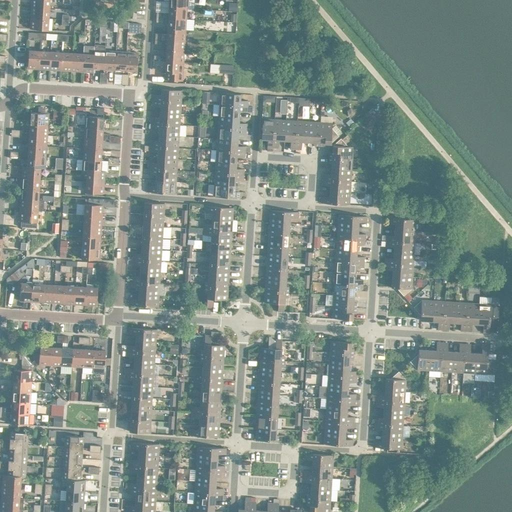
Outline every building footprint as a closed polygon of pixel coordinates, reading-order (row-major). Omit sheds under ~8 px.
[(29,2),(28,12),(46,14),(46,3),(29,2)] [(166,2),(166,13),(183,14),(184,3),(166,2)] [(46,14),(28,12),(27,24),(45,25),(46,14)] [(166,13),(165,24),(183,25),(183,14),(166,13)] [(125,27),(138,28),(138,18),(126,18),(125,27)] [(165,24),(164,34),(182,35),(183,25),(165,24)] [(164,34),(163,45),(181,46),(182,35),(164,34)] [(68,66),(69,48),(70,42),(59,41),(59,47),(58,65),(68,66)] [(25,63),(36,64),(37,46),(26,45),(25,63)] [(91,45),(91,49),(90,63),(91,63),(101,63),(102,45),(91,45)] [(113,46),(102,45),(101,63),(112,64),(113,46)] [(163,45),(163,56),(181,57),(181,46),(163,45)] [(36,64),(47,64),(48,46),(37,46),(36,64)] [(47,64),(58,65),(59,47),(48,46),(47,64)] [(124,47),(113,46),(112,64),(123,65),(124,47)] [(135,48),(124,47),(123,65),(134,65),(135,48)] [(68,66),(79,66),(80,48),(69,48),(68,66)] [(80,48),(79,66),(90,67),(91,63),(90,63),(91,49),(80,48)] [(181,57),(163,56),(162,67),(162,74),(179,76),(181,57)] [(208,59),(207,68),(216,68),(217,59),(208,59)] [(217,59),(216,68),(230,69),(230,60),(217,59)] [(150,90),(150,95),(178,97),(179,85),(159,84),(158,90),(150,90)] [(217,88),(216,99),(245,101),(245,96),(237,95),(238,89),(217,88)] [(158,101),(157,107),(177,108),(178,97),(150,95),(149,101),(158,101)] [(216,99),(216,111),(236,112),(236,106),(244,107),(245,101),(216,99)] [(28,107),(27,118),(45,119),(46,108),(42,108),(42,103),(35,102),(35,107),(28,107)] [(51,104),(50,115),(62,116),(62,105),(51,104)] [(83,111),(82,122),(100,123),(101,112),(93,111),(94,106),(87,106),(87,111),(83,111)] [(149,112),(148,118),(177,120),(177,108),(157,107),(157,113),(149,112)] [(366,110),(360,119),(367,124),(373,114),(366,110)] [(216,111),(215,122),(243,124),(244,118),(236,118),(236,112),(216,111)] [(348,113),(343,117),(349,124),(353,120),(348,113)] [(264,142),(270,143),(272,114),(260,114),(259,134),(265,134),(264,142)] [(276,135),(282,135),(283,115),(272,114),(270,143),(276,143),(276,135)] [(287,144),(293,144),(294,116),(283,115),(282,135),(288,136),(287,144)] [(294,116),(293,144),(298,144),(299,136),(305,137),(306,117),(294,116)] [(317,117),(306,117),(305,137),(310,137),(310,140),(316,140),(317,117)] [(329,118),(317,117),(316,140),(321,141),(322,138),(328,138),(336,131),(335,130),(329,123),(329,118)] [(27,118),(26,129),(44,130),(45,119),(27,118)] [(156,124),(156,130),(176,131),(177,120),(148,118),(148,123),(156,124)] [(333,120),(329,123),(335,130),(338,126),(333,120)] [(82,122),(81,132),(99,134),(100,128),(100,123),(82,122)] [(215,122),(214,134),(235,135),(235,129),(243,130),(243,124),(215,122)] [(26,129),(26,140),(44,141),(44,130),(26,129)] [(147,135),(147,141),(175,142),(176,131),(156,130),(155,136),(147,135)] [(81,132),(81,143),(99,144),(99,134),(81,132)] [(327,147),(326,152),(349,154),(350,142),(345,142),(338,133),(330,141),(329,147),(327,147)] [(214,134),(214,145),(242,147),(242,141),(234,141),(235,135),(214,134)] [(26,140),(25,151),(43,152),(44,141),(26,140)] [(155,147),(154,153),(174,154),(175,142),(147,141),(147,146),(155,147)] [(81,143),(80,154),(98,155),(99,144),(81,143)] [(214,145),(213,156),(233,158),(233,152),(242,152),(242,147),(214,145)] [(25,151),(24,161),(38,162),(37,163),(42,163),(43,152),(25,151)] [(329,158),(328,164),(349,165),(349,154),(326,152),(326,158),(329,158)] [(146,158),(145,163),(174,165),(174,154),(154,153),(154,158),(146,158)] [(79,165),(84,166),(84,165),(97,166),(97,165),(98,155),(80,154),(79,165)] [(213,156),(212,168),(240,169),(241,164),(233,163),(233,158),(213,156)] [(20,161),(19,172),(37,173),(37,163),(38,162),(24,161),(20,161)] [(153,169),(153,175),(173,177),(174,165),(145,163),(145,169),(153,169)] [(320,169),(320,175),(348,176),(349,165),(328,164),(328,169),(320,169)] [(84,166),(83,176),(101,177),(102,166),(97,165),(97,166),(84,165),(84,166)] [(212,168),(211,179),(232,180),(232,175),(240,175),(240,169),(212,168)] [(19,172),(18,183),(36,184),(37,173),(19,172)] [(173,177),(153,175),(152,181),(144,180),(144,186),(172,188),(173,177)] [(327,181),(327,186),(347,188),(348,176),(320,175),(319,180),(327,181)] [(101,177),(83,176),(83,187),(100,188),(101,177)] [(232,180),(211,179),(211,191),(239,193),(239,187),(231,186),(232,180)] [(18,183),(18,193),(35,195),(36,184),(18,183)] [(347,188),(327,186),(326,192),(318,192),(318,198),(346,200),(347,188)] [(18,193),(17,204),(35,205),(35,195),(18,193)] [(82,198),(81,210),(99,211),(100,200),(102,200),(112,201),(112,195),(86,193),(86,199),(82,198)] [(141,197),(141,209),(161,210),(162,198),(141,197)] [(210,207),(209,213),(229,215),(230,203),(202,201),(201,207),(210,207)] [(35,205),(17,204),(16,215),(23,216),(23,221),(30,222),(30,216),(34,217),(35,205)] [(267,205),(266,217),(287,218),(287,212),(295,213),(295,207),(267,205)] [(141,209),(140,220),(160,221),(161,210),(141,209)] [(81,210),(80,220),(98,222),(99,211),(81,210)] [(336,210),(335,221),(355,223),(355,217),(364,217),(364,211),(336,210)] [(201,219),(200,224),(229,226),(229,215),(209,213),(209,219),(201,219)] [(392,219),(392,225),(412,226),(413,215),(385,213),(384,219),(392,219)] [(266,217),(266,228),(286,230),(287,218),(266,217)] [(80,220),(80,231),(98,232),(98,222),(80,220)] [(140,220),(139,231),(159,233),(160,221),(140,220)] [(335,221),(334,233),(362,235),(363,229),(355,229),(355,223),(335,221)] [(208,230),(208,236),(228,237),(229,226),(200,224),(200,230),(208,230)] [(383,235),(383,236),(412,238),(412,226),(392,225),(392,231),(384,230),(383,235)] [(266,228),(265,240),(285,241),(286,230),(266,228)] [(80,231),(79,242),(97,243),(98,232),(80,231)] [(139,231),(138,243),(159,244),(159,233),(139,231)] [(334,233),(333,244),(354,245),(354,240),(362,240),(362,235),(334,233)] [(208,236),(207,247),(227,249),(228,237),(208,236)] [(391,242),(391,248),(411,249),(412,238),(383,236),(383,237),(383,241),(391,242)] [(265,240),(264,251),(284,252),(285,241),(265,240)] [(97,243),(79,242),(78,253),(96,254),(97,243)] [(130,248),(130,254),(158,256),(159,244),(138,243),(138,249),(130,248)] [(333,244),(333,255),(361,257),(361,252),(353,251),(354,245),(333,244)] [(207,247),(206,259),(226,260),(227,249),(207,247)] [(382,253),(382,259),(410,260),(411,249),(391,248),(390,254),(382,253)] [(264,251),(263,262),(284,264),(284,252),(264,251)] [(137,260),(137,266),(157,267),(158,256),(130,254),(129,259),(137,260)] [(333,255),(332,267),(352,268),(353,262),(361,263),(361,257),(333,255)] [(206,259),(205,270),(226,271),(226,260),(206,259)] [(390,265),(389,271),(409,272),(410,260),(382,259),(381,264),(390,265)] [(17,262),(12,267),(17,273),(22,269),(17,262)] [(263,262),(263,274),(283,275),(284,264),(263,262)] [(128,271),(128,276),(156,278),(157,267),(137,266),(137,271),(128,271)] [(12,267),(6,271),(11,278),(17,273),(12,267)] [(332,267),(331,278),(359,280),(360,274),(352,274),(352,268),(332,267)] [(202,276),(202,281),(225,283),(226,271),(205,270),(205,276),(202,276)] [(409,272),(389,271),(388,282),(393,283),(400,291),(409,284),(409,272)] [(263,274),(262,285),(285,287),(285,281),(283,281),(283,275),(263,274)] [(136,283),(135,288),(156,290),(156,278),(128,276),(128,282),(136,283)] [(17,295),(28,296),(29,278),(18,277),(18,281),(13,281),(12,288),(17,288),(17,295)] [(28,296),(39,297),(40,279),(29,278),(28,296)] [(331,278),(330,290),(351,291),(351,285),(359,286),(359,280),(331,278)] [(39,297),(50,297),(51,280),(40,279),(39,297)] [(50,297),(60,298),(62,280),(51,280),(50,297)] [(60,298),(71,299),(72,281),(62,280),(60,298)] [(71,299),(82,300),(83,282),(72,281),(71,299)] [(225,283),(202,281),(202,287),(204,287),(204,293),(204,302),(210,302),(210,294),(224,295),(225,283)] [(83,282),(82,300),(93,300),(94,282),(83,282)] [(285,287),(262,285),(261,297),(275,298),(275,306),(281,307),(281,298),(282,292),(285,292),(285,287)] [(156,290),(135,288),(135,294),(127,294),(127,300),(155,301),(156,290)] [(330,290),(330,301),(353,302),(353,297),(350,297),(351,291),(330,290)] [(488,299),(487,312),(494,312),(496,313),(497,293),(488,292),(488,299)] [(417,315),(429,316),(430,296),(419,295),(410,302),(418,310),(417,315)] [(434,324),(440,325),(442,296),(430,296),(429,316),(435,316),(434,324)] [(446,317),(452,317),(453,297),(442,296),(440,325),(445,325),(446,317)] [(457,326),(463,326),(465,298),(453,297),(452,317),(458,318),(457,326)] [(469,319),(475,319),(476,299),(465,298),(463,326),(468,327),(469,319)] [(476,299),(475,319),(480,319),(480,327),(486,328),(487,318),(487,312),(488,299),(476,299)] [(353,302),(330,301),(329,313),(349,314),(350,308),(352,308),(353,302)] [(133,329),(132,335),(153,336),(153,324),(125,322),(125,328),(133,329)] [(198,345),(198,350),(220,352),(221,340),(207,339),(208,330),(202,330),(201,339),(201,345),(198,345)] [(124,340),(124,346),(152,347),(153,336),(132,335),(132,340),(124,340)] [(258,342),(257,354),(280,356),(281,350),(278,350),(278,344),(279,335),(273,335),(272,343),(258,342)] [(328,335),(327,347),(350,349),(350,343),(347,343),(348,337),(328,335)] [(426,365),(437,366),(439,338),(434,337),(433,345),(427,345),(426,365)] [(437,366),(449,367),(450,347),(444,346),(445,338),(439,338),(437,366)] [(449,367),(460,368),(462,339),(456,339),(456,347),(450,347),(449,367)] [(460,368),(471,368),(473,348),(467,348),(467,340),(462,339),(460,368)] [(473,348),(471,368),(483,369),(485,349),(485,341),(479,340),(479,348),(473,348)] [(36,359),(47,360),(48,342),(37,341),(36,348),(31,348),(31,355),(36,355),(36,359)] [(47,360),(58,360),(59,342),(48,342),(47,360)] [(58,360),(68,361),(70,343),(59,342),(58,360)] [(68,361),(79,362),(80,344),(70,343),(68,361)] [(79,362),(90,362),(91,345),(80,344),(79,362)] [(414,365),(426,365),(427,345),(415,344),(415,349),(407,356),(414,365)] [(91,345),(90,362),(90,367),(101,368),(101,359),(107,360),(107,353),(102,353),(102,345),(91,345)] [(131,352),(131,357),(151,359),(152,347),(124,346),(123,351),(131,352)] [(20,347),(19,359),(26,359),(25,365),(29,365),(33,362),(29,357),(20,347)] [(327,347),(326,359),(346,360),(347,354),(349,354),(350,349),(327,347)] [(485,349),(483,369),(492,370),(493,350),(485,349)] [(200,356),(199,362),(220,363),(220,352),(198,350),(197,356),(200,356)] [(257,354),(257,366),(277,367),(277,361),(280,361),(280,356),(257,354)] [(122,363),(122,368),(150,370),(151,359),(131,357),(131,363),(122,363)] [(10,375),(28,376),(29,365),(25,365),(26,359),(19,359),(18,364),(11,364),(10,375)] [(326,359),(325,370),(354,372),(354,366),(346,366),(346,360),(326,359)] [(199,362),(199,373),(219,375),(220,363),(199,362)] [(257,366),(256,377),(276,378),(277,367),(257,366)] [(382,373),(382,385),(402,386),(403,375),(396,367),(387,374),(382,373)] [(130,374),(129,380),(150,382),(150,370),(122,368),(122,374),(130,374)] [(325,370),(325,381),(345,383),(345,377),(353,377),(354,372),(325,370)] [(199,373),(198,385),(218,386),(219,375),(199,373)] [(10,386),(28,387),(28,376),(10,375),(10,386)] [(256,377),(255,388),(275,390),(276,378),(256,377)] [(129,380),(129,392),(149,393),(150,382),(129,380)] [(325,381),(324,393),(352,395),(352,389),(344,388),(345,383),(325,381)] [(0,390),(9,391),(9,396),(27,398),(28,387),(10,386),(5,385),(0,385),(0,390)] [(198,385),(197,396),(218,397),(218,386),(198,385)] [(373,390),(373,396),(401,398),(402,386),(382,385),(381,391),(373,390)] [(255,388),(254,400),(275,401),(275,390),(255,388)] [(129,392),(128,403),(148,404),(149,393),(129,392)] [(324,393),(323,404),(343,405),(344,400),(352,400),(352,395),(324,393)] [(9,396),(8,407),(26,408),(27,398),(9,396)] [(189,401),(188,407),(217,409),(218,397),(197,396),(197,402),(189,401)] [(381,402),(380,408),(400,409),(401,398),(373,396),(373,401),(381,402)] [(49,400),(49,410),(51,410),(60,411),(61,400),(49,400)] [(254,400),(254,411),(274,412),(275,401),(254,400)] [(128,403),(127,414),(148,416),(148,404),(128,403)] [(323,404),(322,416),(351,417),(351,416),(351,413),(351,412),(343,411),(343,405),(323,404)] [(3,407),(3,412),(8,413),(8,418),(26,420),(26,408),(8,407),(3,407)] [(196,413),(196,419),(216,420),(217,409),(188,407),(188,412),(196,413)] [(372,413),(371,419),(400,421),(400,409),(380,408),(380,414),(372,413)] [(51,410),(51,421),(59,421),(60,411),(51,410)] [(254,411),(253,422),(273,424),(274,412),(254,411)] [(148,416),(127,414),(127,426),(147,427),(148,416)] [(322,416),(322,427),(342,428),(342,422),(350,423),(351,417),(322,416)] [(216,420),(196,419),(195,425),(187,424),(187,430),(215,432),(216,420)] [(379,425),(379,431),(399,432),(400,421),(371,419),(371,424),(379,425)] [(273,424),(253,422),(252,434),(281,436),(281,430),(273,430),(273,424)] [(7,427),(6,438),(24,439),(25,428),(7,427)] [(342,428),(322,427),(321,439),(349,441),(350,434),(341,434),(342,428)] [(62,430),(61,441),(79,443),(80,431),(62,430)] [(399,432),(379,431),(378,436),(370,436),(370,442),(398,444),(399,432)] [(135,443),(135,449),(155,451),(156,439),(128,437),(127,443),(135,443)] [(6,438),(6,449),(24,450),(24,439),(6,438)] [(61,441),(61,452),(79,453),(79,443),(61,441)] [(194,441),(194,453),(214,454),(214,448),(222,449),(223,443),(194,441)] [(310,455),(309,460),(329,462),(330,450),(302,448),(301,454),(310,455)] [(6,449),(5,459),(23,461),(24,450),(6,449)] [(127,454),(126,460),(155,462),(155,451),(135,449),(135,455),(127,454)] [(61,452),(60,463),(78,464),(79,453),(61,452)] [(194,453),(193,464),(221,466),(222,461),(213,460),(214,454),(194,453)] [(5,459),(4,470),(18,471),(18,472),(22,472),(23,461),(5,459)] [(134,466),(134,472),(154,473),(155,462),(126,460),(126,466),(134,466)] [(301,466),(300,471),(329,473),(329,462),(309,460),(309,466),(301,466)] [(59,474),(64,475),(64,474),(77,475),(77,474),(78,464),(60,463),(59,474)] [(193,464),(192,476),(212,477),(213,471),(221,472),(221,466),(193,464)] [(0,469),(0,480),(17,482),(18,472),(18,471),(4,470),(0,469)] [(308,477),(308,483),(328,484),(329,473),(300,471),(300,477),(308,477)] [(125,478),(125,483),(153,485),(154,473),(134,472),(133,478),(125,477),(125,478)] [(64,481),(63,485),(81,486),(82,475),(77,474),(77,475),(64,474),(64,475),(59,474),(59,480),(64,481)] [(192,476),(191,487),(220,489),(220,483),(212,483),(212,477),(192,476)] [(0,480),(0,491),(16,493),(17,482),(0,480)] [(132,489),(132,495),(152,496),(153,485),(125,483),(124,488),(132,489)] [(305,489),(304,494),(327,496),(328,484),(308,483),(307,489),(305,489)] [(63,485),(63,496),(80,497),(81,486),(63,485)] [(191,487),(191,498),(211,500),(211,494),(219,495),(219,494),(220,489),(191,487)] [(0,491),(0,502),(19,504),(20,493),(16,493),(0,491)] [(327,496),(304,494),(304,500),(307,500),(306,506),(311,511),(315,511),(321,507),(326,508),(327,496)] [(124,500),(123,506),(152,507),(152,496),(132,495),(132,500),(124,500)] [(63,496),(62,506),(80,508),(80,497),(63,496)] [(234,511),(246,511),(247,497),(241,496),(241,504),(235,504),(234,511)] [(246,511),(257,511),(258,505),(252,505),(253,497),(252,497),(247,497),(246,511)] [(191,498),(190,510),(218,511),(219,506),(211,506),(211,500),(191,498)] [(257,511),(268,511),(270,498),(264,498),(264,506),(258,505),(257,511)] [(268,511),(280,511),(281,507),(275,506),(275,498),(270,498),(268,511)] [(0,511),(18,511),(19,504),(0,502),(0,511)]
